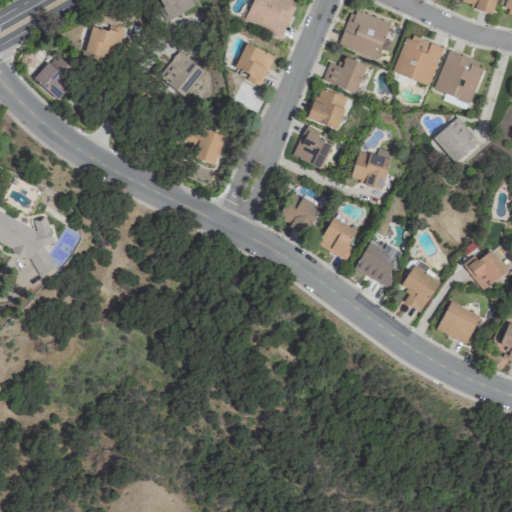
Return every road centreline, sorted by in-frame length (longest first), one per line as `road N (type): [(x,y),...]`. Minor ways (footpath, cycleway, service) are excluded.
road 1 (residential): [(511,394),(423,355),(287,258),(85,156),(0,82)]
road 2 (residential): [(227,226),(323,0)]
road 3 (residential): [(85,156),(149,49)]
road 4 (residential): [(511,42),(458,29),(395,0)]
